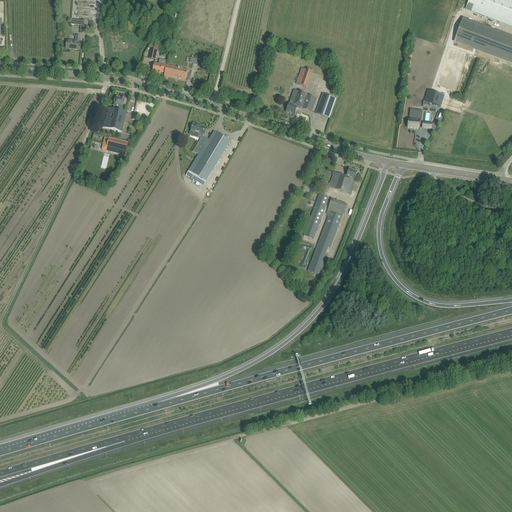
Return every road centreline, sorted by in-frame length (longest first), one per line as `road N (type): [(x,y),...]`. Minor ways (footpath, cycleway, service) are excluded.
road 1 (motorway): [(124,437),(511,331)]
road 2 (tertiary): [(387,161),(133,83),(0,68)]
road 3 (motorway): [(511,310),(163,404)]
road 4 (motorway): [(387,161),(358,241),(318,311),(261,358),(163,404)]
road 5 (track): [(235,437),(511,364)]
road 6 (motorway): [(511,300),(432,303),(394,278),(380,252),(379,226),(401,164)]
road 7 (motorway): [(163,404),(0,452)]
road 8 (motorway): [(0,485),(124,437)]
road 9 (motorway): [(0,473),(124,437)]
